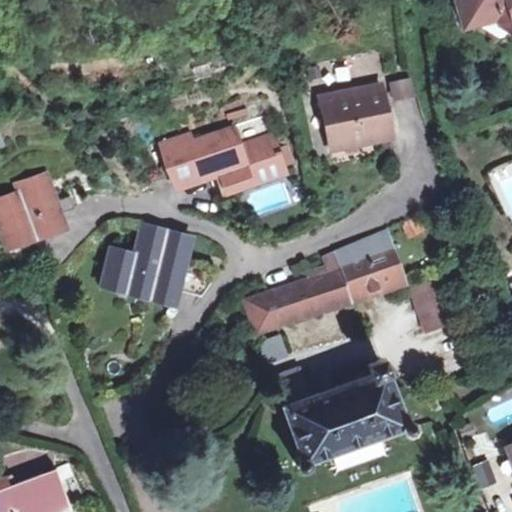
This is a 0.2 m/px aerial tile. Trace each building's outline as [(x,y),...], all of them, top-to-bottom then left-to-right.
[(489,30),(500,38),(511,35),(511,32),(511,0),(444,0),(453,32),(487,23),(489,30)] [(409,59),(392,61),(398,89),(415,86),(409,59)] [(383,76),(321,88),(331,138),(392,126),(383,76)] [(160,139),(177,184),(217,170),(221,180),(251,169),(247,159),(279,147),(265,109),(192,136),(189,129),(160,139)] [(251,169),(221,180),(224,189),(285,167),(279,147),(247,159),(251,169)] [(18,183),(0,189),(0,220),(8,243),(66,222),(60,206),(75,200),(70,189),(55,194),(49,174),(46,167),(17,177),(18,183)] [(64,169),(49,174),(55,194),(70,189),(64,169)] [(421,207),(414,210),(420,226),(427,223),(421,207)] [(420,226),(414,210),(404,214),(410,229),(420,226)] [(136,251),(112,246),(105,278),(129,284),(128,289),(152,294),(155,286),(178,291),(180,285),(203,291),(214,275),(217,261),(187,254),(179,252),(183,230),(143,221),(136,251)] [(308,262),(310,269),(248,291),(261,325),(401,276),(383,223),(323,248),(326,254),(308,262)] [(192,232),(183,230),(179,252),(187,254),(192,232)] [(421,331),(450,324),(438,277),(409,284),(421,331)] [(152,294),(152,297),(176,303),(178,291),(155,286),(152,294)] [(272,364),(290,356),(280,333),(261,341),(272,364)] [(311,387),(301,359),(276,369),(306,446),(315,451),(399,420),(404,412),(380,356),(369,360),(370,365),(311,387)] [(21,511),(67,494),(56,463),(74,456),(72,450),(63,445),(55,444),(32,447),(39,470),(13,479),(10,470),(0,474),(0,511),(21,511)] [(21,511),(50,511),(71,504),(67,494),(21,511)]
